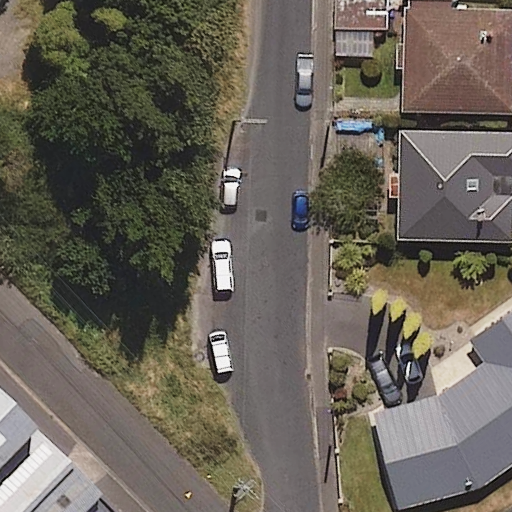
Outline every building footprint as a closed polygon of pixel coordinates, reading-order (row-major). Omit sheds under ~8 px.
[(391,28),(392,0),(340,0),(338,51),(376,53),(377,28),(391,28)] [(457,1),(411,1),(411,111),(511,111),(511,10),(457,11),(457,1)] [(511,132),(406,131),(405,239),(511,240),(511,132)] [(511,466),(511,315),(470,345),(485,366),(440,397),(380,413),(404,508),(486,485),(511,466)] [(0,473),(40,436),(0,395),(0,473)] [(0,511),(111,511),(40,436),(0,473),(0,511)]
